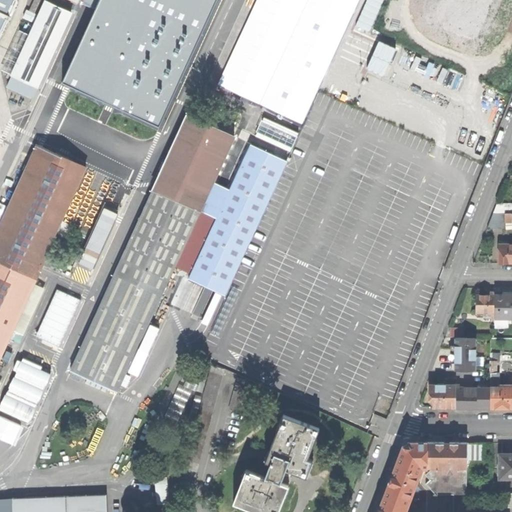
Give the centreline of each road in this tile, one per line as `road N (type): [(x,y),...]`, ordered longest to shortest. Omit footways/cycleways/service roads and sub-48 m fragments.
road 1 (residential): [(399,425),(459,275)]
road 2 (residential): [(459,275),(506,146)]
